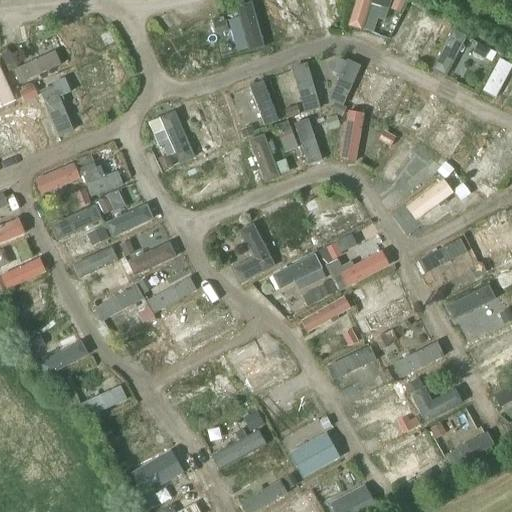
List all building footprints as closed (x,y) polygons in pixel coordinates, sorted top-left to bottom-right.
[(235,35),(247,32),(251,46),(267,40),(253,0),(246,0),(225,7),(235,35)] [(281,0),(261,0),(270,39),(289,34),(281,0)] [(306,0),(313,27),(328,23),(322,0),(306,0)] [(367,23),(371,0),(352,0),(349,19),(367,23)] [(420,26),(405,15),(389,38),(405,49),(420,26)] [(166,52),(214,39),(209,22),(161,35),(166,52)] [(114,23),(102,29),(109,45),(121,39),(114,23)] [(455,70),(473,33),(456,25),(438,62),(455,70)] [(26,45),(10,52),(21,77),(62,60),(56,45),(30,56),(26,45)] [(500,90),(511,67),(511,55),(499,48),(482,81),(500,90)] [(92,97),(121,82),(104,49),(75,64),(92,97)] [(334,64),(341,67),(331,92),(348,98),(364,58),(340,49),(334,64)] [(0,104),(18,97),(0,55),(0,104)] [(288,85),(300,82),(306,106),(321,102),(310,58),(283,64),(288,85)] [(394,68),(374,104),(388,112),(408,76),(394,68)] [(54,131),(76,124),(66,89),(73,87),(70,74),(40,82),(54,131)] [(40,85),(26,84),(25,117),(39,117),(40,85)] [(434,89),(417,127),(430,133),(447,95),(434,89)] [(227,131),(238,126),(225,91),(213,95),(227,131)] [(172,160),(200,148),(180,103),(151,116),(172,160)] [(339,150),(359,153),(368,107),(349,103),(339,150)] [(0,117),(0,154),(27,143),(15,112),(0,117)] [(325,152),(311,114),(297,119),(311,157),(325,152)] [(469,117),(454,151),(467,156),(483,123),(469,117)] [(283,169),(275,146),(299,138),(296,128),(271,137),(268,129),(253,134),(268,174),(283,169)] [(511,135),(497,130),(489,151),(496,154),(488,173),(504,179),(511,157),(511,135)] [(417,176),(432,153),(404,134),(381,170),(394,178),(402,166),(417,176)] [(207,194),(204,186),(248,173),(243,155),(183,173),(191,198),(207,194)] [(91,188),(105,185),(99,158),(85,161),(91,188)] [(43,189),(77,181),(81,200),(90,198),(81,161),(38,171),(43,189)] [(113,181),(124,174),(118,164),(106,171),(113,181)] [(418,215),(458,189),(447,173),(407,199),(418,215)] [(0,203),(16,196),(10,182),(0,186),(0,203)] [(359,201),(331,213),(320,189),(303,197),(301,192),(283,199),(302,244),(365,217),(359,201)] [(150,198),(111,216),(117,229),(156,212),(150,198)] [(258,214),(241,221),(254,251),(238,258),(245,274),(277,261),(258,214)] [(18,217),(0,224),(0,242),(24,232),(18,217)] [(494,266),(511,255),(511,235),(491,247),(481,230),(475,234),(494,266)] [(463,233),(423,252),(429,265),(469,246),(463,233)] [(140,266),(176,250),(170,236),(134,251),(140,266)] [(323,244),(328,256),(345,249),(340,237),(323,244)] [(91,277),(103,271),(111,286),(123,280),(115,265),(124,260),(115,243),(82,260),(91,277)] [(345,278),(393,262),(388,248),(340,264),(345,278)] [(318,249),(277,266),(284,282),(324,264),(318,249)] [(0,279),(3,287),(50,266),(44,251),(0,269),(0,279)] [(193,271),(147,293),(141,279),(99,299),(105,312),(137,296),(144,312),(200,285),(193,271)] [(444,278),(450,291),(461,286),(455,273),(444,278)] [(324,279),(328,291),(341,288),(337,276),(324,279)] [(450,300),(458,315),(491,297),(483,282),(450,300)] [(347,290),(302,314),(309,327),(354,303),(347,290)] [(373,327),(416,311),(409,293),(366,308),(373,327)] [(64,296),(24,310),(29,324),(69,311),(64,296)] [(228,308),(185,329),(192,343),(235,322),(228,308)] [(128,336),(135,348),(167,330),(159,318),(128,336)] [(359,321),(346,326),(352,341),(364,336),(359,321)] [(511,323),(474,336),(481,356),(511,345),(511,323)] [(77,325),(38,348),(43,356),(81,333),(77,325)] [(402,369),(447,350),(441,336),(396,355),(402,369)] [(331,359),(343,384),(382,366),(371,341),(331,359)] [(286,349),(247,372),(256,387),(296,363),(286,349)] [(190,390),(217,379),(221,388),(237,382),(229,362),(185,378),(190,390)] [(437,393),(429,381),(416,390),(432,414),(471,387),(463,375),(437,393)] [(84,394),(90,408),(130,392),(125,379),(84,394)] [(401,383),(352,397),(357,414),(406,399),(401,383)] [(406,427),(417,422),(411,408),(400,413),(406,427)] [(307,440),(327,424),(317,412),(296,428),(307,440)] [(220,461),(267,441),(261,425),(213,445),(220,461)] [(489,425),(451,449),(460,463),(498,439),(489,425)] [(428,429),(390,446),(406,482),(444,465),(428,429)] [(346,441),(300,463),(307,478),(353,456),(346,441)] [(135,474),(152,502),(176,488),(169,476),(189,464),(180,448),(135,474)] [(253,510),(253,511),(304,511),(293,490),(291,491),(282,474),(244,493),(252,511),(253,510)] [(208,511),(198,491),(157,511),(208,511)]
